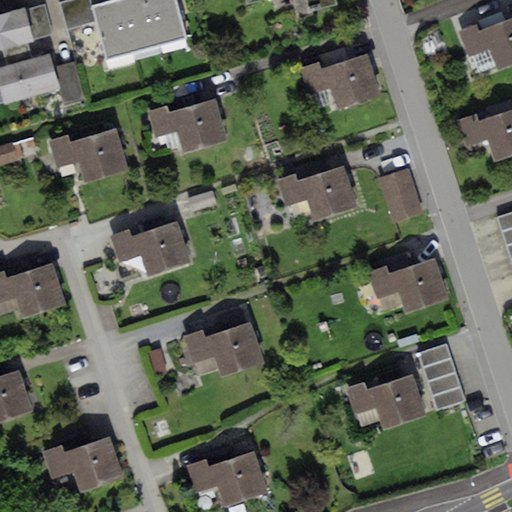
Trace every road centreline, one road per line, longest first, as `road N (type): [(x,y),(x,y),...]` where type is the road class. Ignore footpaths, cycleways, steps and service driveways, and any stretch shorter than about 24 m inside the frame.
road 1 (residential): [(155,511),(63,243)]
road 2 (residential): [(450,217),(392,33)]
road 3 (residential): [(511,400),(450,217)]
